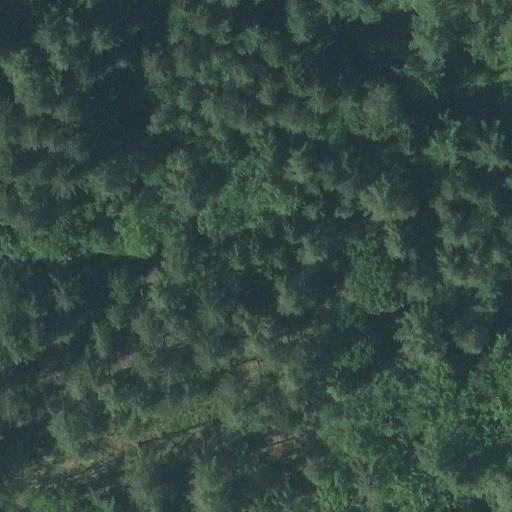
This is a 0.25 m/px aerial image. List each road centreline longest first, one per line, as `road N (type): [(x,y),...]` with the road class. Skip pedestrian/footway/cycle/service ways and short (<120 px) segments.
road 1 (track): [(184,0),(511,215)]
road 2 (track): [(361,116),(236,172),(0,218)]
